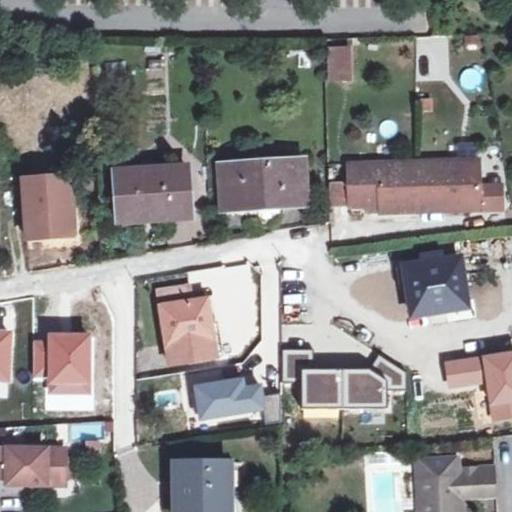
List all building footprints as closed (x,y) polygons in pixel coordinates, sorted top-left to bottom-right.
[(353,83),(354,48),(328,48),(328,83),(353,83)] [(382,212),(418,210),(419,160),(350,161),(351,204),(382,203),(382,212)] [(419,160),(418,210),(422,210),(480,205),(480,189),(480,160),(419,160)] [(227,206),(308,205),(307,163),(226,163),(227,206)] [(122,212),(154,211),(156,214),(191,213),(189,168),(119,169),(122,212)] [(49,236),(47,177),(32,178),(33,236),(49,236)] [(47,177),(49,236),(75,235),(73,177),(47,177)] [(501,189),(480,189),(480,205),(479,210),(501,211),(501,189)] [(405,291),(412,290),(416,316),(468,309),(462,262),(402,270),(405,291)] [(170,347),(216,339),(209,300),(193,302),(190,285),(159,290),(170,347)] [(216,339),(170,347),(174,366),(219,358),(216,339)] [(312,352),(283,352),(283,386),(302,386),(302,416),(393,415),(392,396),(407,396),(406,376),(380,363),(367,375),(313,376),(312,352)] [(69,454),(0,452),(0,481),(10,482),(10,488),(68,489),(69,454)] [(358,465),(370,463),(369,453),(357,455),(358,465)] [(463,511),(463,500),(498,497),(496,469),(462,471),(460,461),(419,465),(421,501),(422,511),(463,511)] [(181,511),(231,511),(231,462),(181,462),(181,511)] [(422,511),(421,501),(409,502),(409,511),(422,511)]
